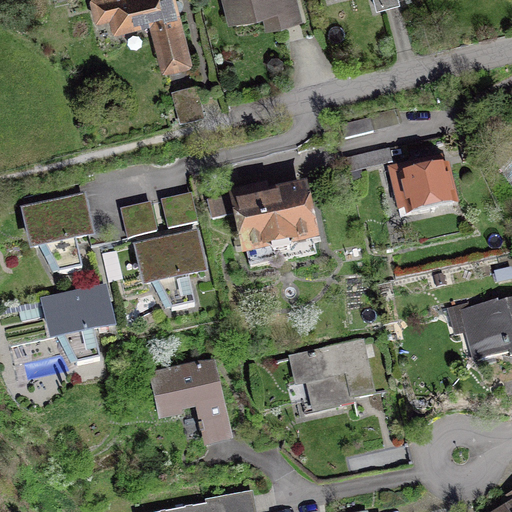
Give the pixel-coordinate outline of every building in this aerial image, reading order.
[(178,0),(91,0),(102,41),(151,29),(163,77),(196,68),(178,0)] [(224,0),(234,38),(304,22),(298,0),(224,0)] [(173,95),(182,123),(203,117),(195,89),(173,95)] [(399,108),(341,124),(346,140),(403,124),(399,108)] [(390,176),(397,218),(461,208),(454,166),(390,176)] [(82,269),(75,238),(89,235),(78,184),(23,199),(34,247),(44,245),(59,274),(82,269)] [(310,185),(229,198),(239,258),(320,245),(310,185)] [(190,195),(162,201),(169,231),(197,224),(190,195)] [(150,204),(121,210),(128,239),(157,233),(150,204)] [(194,306),(187,274),(202,271),(195,238),(138,250),(146,283),(156,281),(172,311),(194,306)] [(100,360),(93,329),(110,325),(102,292),(46,304),(53,337),(62,335),(77,365),(100,360)] [(511,303),(448,312),(452,339),(471,337),(474,362),(511,356),(511,303)] [(365,344),(290,359),(301,414),(376,398),(365,344)] [(213,357),(148,374),(160,421),(200,411),(209,449),(235,443),(213,357)] [(272,415),(252,420),(259,451),(279,447),(272,415)] [(511,511),(511,490),(509,492),(511,496),(511,506),(502,511),(511,511)] [(251,511),(249,499),(169,511),(251,511)]
